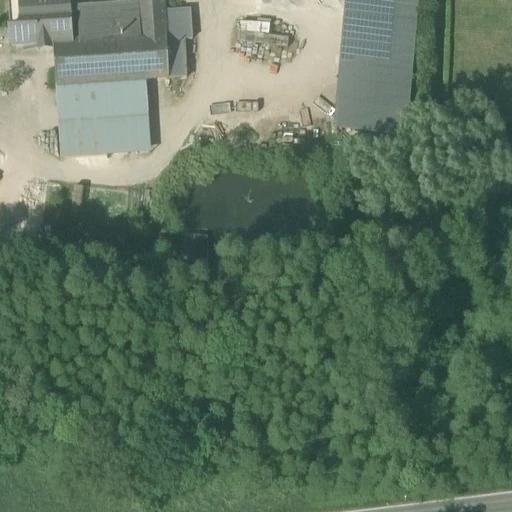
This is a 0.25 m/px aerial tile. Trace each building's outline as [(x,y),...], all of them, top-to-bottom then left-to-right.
[(8,0),(10,29),(26,28),(25,15),(21,15),(19,0),(8,0)] [(71,43),(68,0),(19,0),(21,15),(25,15),(26,28),(10,29),(11,48),(53,44),(71,43)] [(165,13),(164,0),(140,3),(142,38),(79,42),(71,43),(53,44),(56,89),(145,83),(169,81),(165,13)] [(139,0),(77,0),(79,42),(142,38),(140,3),(139,0)] [(347,0),(336,133),(403,139),(415,0),(347,0)] [(190,11),(165,13),(169,81),(186,80),(184,42),(192,41),(190,11)] [(147,107),(145,83),(56,89),(57,113),(61,161),(107,158),(104,110),(147,107)] [(107,158),(151,155),(147,107),(104,110),(107,158)]
